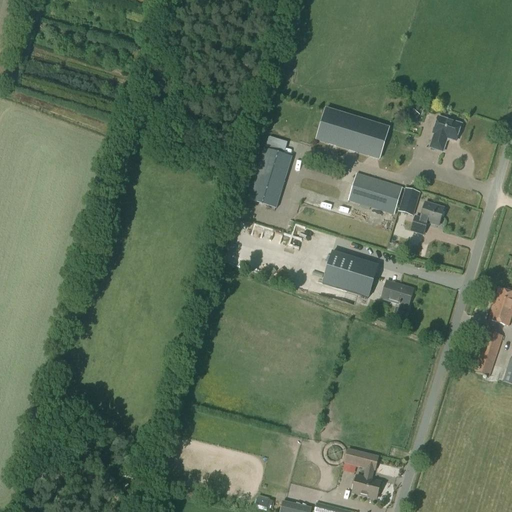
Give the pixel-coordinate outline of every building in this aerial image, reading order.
[(325,110),(316,141),(379,160),(389,129),(325,110)] [(417,114),(411,110),(404,119),(410,124),(417,114)] [(433,135),(434,135),(429,149),(443,153),(446,141),(449,140),(456,142),(459,133),(460,132),(461,128),(461,127),(461,125),(438,118),(433,135)] [(276,210),(292,158),(264,149),(248,201),(276,210)] [(318,167),(316,174),(328,177),(330,170),(318,167)] [(355,178),(348,202),(394,216),(402,188),(356,174),(355,178)] [(405,189),(398,213),(413,218),(420,194),(405,189)] [(354,205),(310,193),(307,205),(351,217),(354,205)] [(437,221),(441,218),(444,209),(425,204),(421,219),(415,218),(411,232),(423,236),(426,226),(429,224),(435,226),(437,221)] [(228,264),(239,219),(232,217),(220,262),(228,264)] [(332,253),(322,285),(368,299),(378,267),(332,253)] [(409,308),(414,291),(386,283),(381,299),(409,308)] [(509,327),(511,317),(511,294),(497,290),(488,321),(509,327)] [(490,378),(502,337),(487,332),(474,373),(490,378)] [(511,385),(511,359),(503,382),(511,385)] [(378,458),(347,450),(344,464),(366,470),(364,479),(355,476),(350,495),(376,501),(378,495),(379,494),(380,490),(379,489),(381,482),(371,480),(374,472),(375,472),(378,458)] [(256,502),(255,508),(266,511),(267,505),(256,502)] [(311,511),(312,509),(282,502),(279,511),(311,511)]
